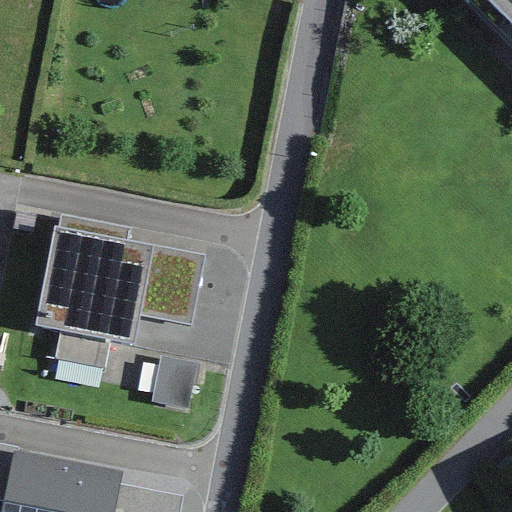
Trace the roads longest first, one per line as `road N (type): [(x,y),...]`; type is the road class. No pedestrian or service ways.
road 1 (residential): [(315,0),(215,511)]
road 2 (residential): [(511,405),(406,511)]
